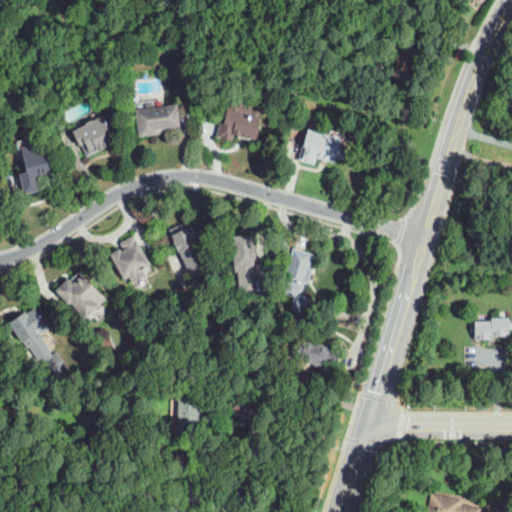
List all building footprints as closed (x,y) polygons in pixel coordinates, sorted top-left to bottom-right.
[(404,16),(397,12),(400,6),(407,11),(404,16)] [(409,84),(386,75),(399,43),(421,52),(409,84)] [(232,141),(224,139),(216,137),(225,106),(230,107),(230,104),(237,106),(239,101),(253,104),(251,110),(261,112),(256,128),(258,128),(255,140),(234,135),(232,141)] [(139,137),(135,110),(146,108),(146,104),(155,103),(155,107),(177,104),(180,126),(165,128),(166,133),(139,137)] [(90,158),(89,156),(83,144),(79,145),(72,131),(84,125),(85,122),(91,120),(92,120),(97,118),(97,119),(104,115),(110,127),(108,128),(113,139),(109,141),(111,146),(90,158)] [(315,164),(299,159),(302,147),(304,147),(309,128),(342,138),(339,147),(347,149),(343,160),(336,158),(335,163),(317,158),(315,164)] [(24,194),(20,173),(25,172),(21,147),(25,147),(23,139),(36,137),(37,143),(45,142),(48,154),(47,154),(50,173),(36,176),(39,191),(24,194)] [(190,277),(190,275),(182,258),(181,258),(179,251),(177,252),(173,241),(174,241),(171,234),(187,227),(189,231),(192,230),(193,231),(196,229),(201,240),(197,242),(198,243),(195,244),(198,251),(197,251),(205,270),(190,277)] [(129,284),(128,282),(126,278),(122,280),(107,255),(117,250),(118,251),(123,249),(119,243),(133,235),(138,243),(137,243),(148,263),(143,266),(143,267),(142,269),(145,275),(129,284)] [(238,291),(238,290),(237,272),(234,272),(234,268),(233,268),(233,259),(230,259),(229,250),(232,249),(232,236),(252,235),(253,245),(254,245),(256,259),(254,259),(255,281),(256,281),(256,289),(238,291)] [(298,313),(288,310),(286,309),(291,294),(285,292),(287,285),(282,284),(293,248),(312,254),(308,267),(312,269),(307,283),(304,283),(302,290),(300,289),(299,295),(308,297),(303,312),(298,311),(298,313)] [(87,319),(70,303),(68,304),(54,290),(68,277),(71,280),(80,270),(108,298),(87,319)] [(38,361),(36,358),(29,347),(26,349),(8,323),(24,312),(26,314),(34,308),(48,330),(40,335),(51,352),(38,361)] [(492,340),(475,340),(475,332),(470,332),(470,326),(475,326),(475,321),(491,321),(491,318),(509,318),(509,323),(511,323),(511,328),(509,328),(509,336),(492,336),(492,340)] [(320,367),(313,365),(314,362),(291,356),(296,338),(313,343),(314,340),(320,342),(319,345),(327,347),(327,348),(339,351),(335,366),(326,363),(325,366),(321,365),(320,367)] [(199,432),(195,432),(176,432),(177,397),(200,397),(199,432)] [(242,423),(229,411),(241,398),(242,400),(253,410),(242,423)] [(428,511),(432,493),(463,499),(462,505),(481,508),(481,511),(428,511)]
